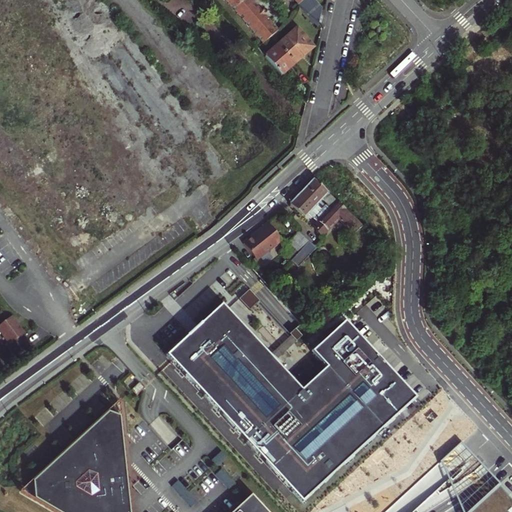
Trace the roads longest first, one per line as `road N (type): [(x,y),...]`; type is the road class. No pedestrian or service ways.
road 1 (tertiary): [(341,132),(218,240),(0,400)]
road 2 (residential): [(511,436),(420,333),(402,204),(341,132)]
road 3 (unknown): [(51,310),(198,204)]
road 4 (tertiary): [(440,41),(341,132)]
road 5 (residential): [(346,0),(318,121)]
